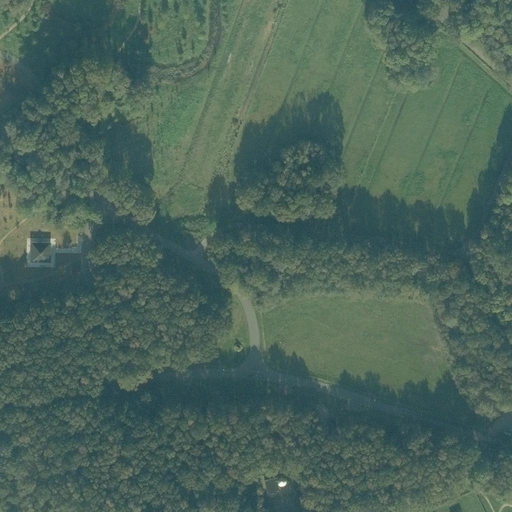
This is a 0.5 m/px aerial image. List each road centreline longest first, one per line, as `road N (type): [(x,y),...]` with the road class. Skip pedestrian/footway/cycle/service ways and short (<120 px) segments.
road 1 (residential): [(254,372),(254,322),(234,282),(0,146)]
road 2 (residential): [(511,446),(254,372)]
road 3 (residential): [(254,372),(196,373),(0,407)]
